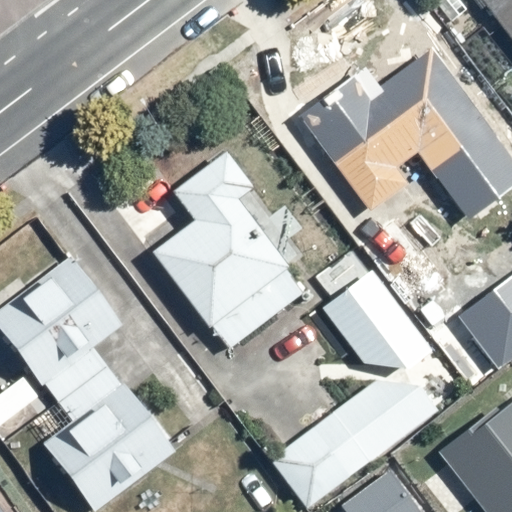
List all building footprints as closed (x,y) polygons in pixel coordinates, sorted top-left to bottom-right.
[(511,0),(478,0),(511,46),(511,0)] [(495,141),(430,48),(358,98),(346,81),(298,115),(367,213),(407,185),(395,167),(415,153),(436,183),(495,141)] [(248,186),(223,153),(171,192),(194,222),(151,254),(224,351),(302,292),(232,199),(248,186)] [(454,289),(392,211),(352,244),(414,321),(454,289)] [(120,324),(65,256),(0,308),(0,335),(69,421),(38,446),(90,511),(93,511),(172,449),(91,348),(120,324)] [(511,321),(457,361),(473,382),(511,354),(511,321)] [(511,511),(511,398),(414,465),(446,511),(470,496),(480,511),(511,511)] [(369,457),(332,409),(269,458),(306,506),(369,457)] [(418,511),(388,470),(338,506),(342,511),(418,511)]
